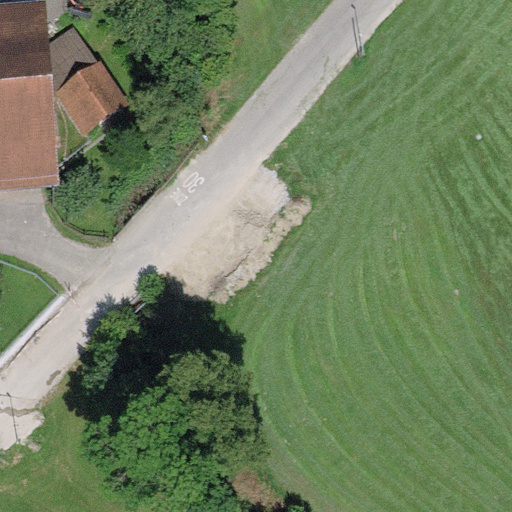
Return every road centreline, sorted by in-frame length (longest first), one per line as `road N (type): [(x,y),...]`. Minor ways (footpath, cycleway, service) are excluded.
road 1 (unclassified): [(370,0),(0,405)]
road 2 (track): [(113,285),(31,239),(0,234)]
